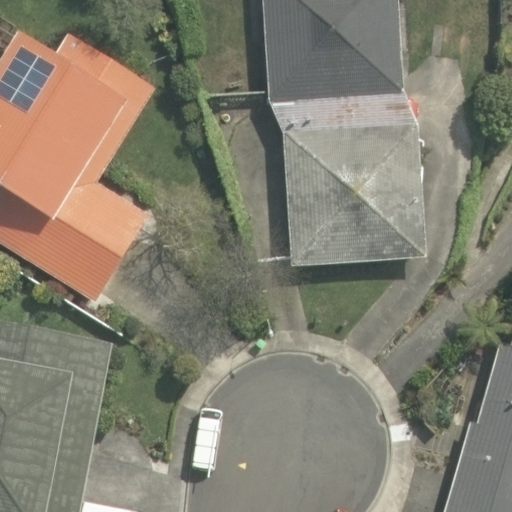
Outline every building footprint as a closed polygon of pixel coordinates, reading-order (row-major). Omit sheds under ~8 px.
[(264,0),(272,143),(284,143),(290,271),(436,264),(428,86),(405,87),(400,0),(264,0)] [(50,54),(10,34),(0,54),(0,248),(110,303),(156,209),(115,189),(162,94),(64,26),(50,54)] [(511,46),(508,46),(494,127),(511,129),(511,46)] [(0,511),(77,511),(108,347),(0,327),(0,511)] [(511,511),(511,336),(510,336),(451,511),(511,511)]
